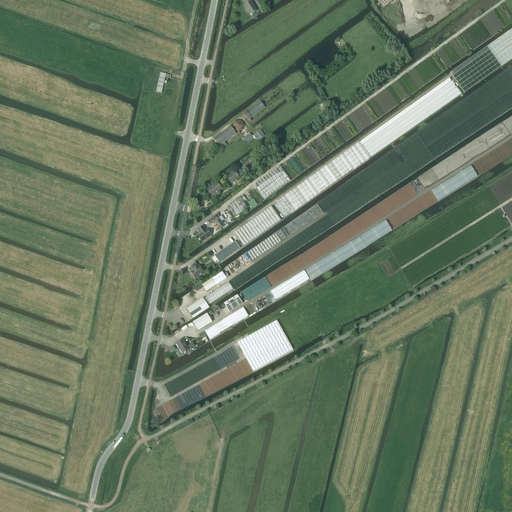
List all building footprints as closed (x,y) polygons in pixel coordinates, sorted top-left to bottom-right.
[(248,4),(245,6),(250,14),(254,12),(257,10),(250,0),(247,2),(248,4)] [(511,29),(487,47),(501,67),(511,59),(511,29)] [(156,92),(161,93),(165,74),(160,73),(156,92)] [(243,114),(248,121),(265,108),(260,101),(243,114)] [(325,101),(320,104),(323,109),(328,106),(325,101)] [(242,131),(244,126),(241,121),(235,122),(233,127),(235,132),(242,131)] [(222,144),(224,147),(227,145),(225,142),(236,134),(231,127),(213,139),(219,147),(222,144)] [(244,138),(248,144),(254,139),(255,140),(257,138),(259,140),(265,136),(260,130),(252,136),(250,134),(244,138)] [(360,143),(280,200),(291,214),(370,158),(360,143)] [(252,156),(241,164),(245,169),(256,161),(252,156)] [(280,166),(254,185),(264,200),(291,181),(280,166)] [(229,185),(244,174),(239,168),(224,179),(229,185)] [(222,190),(217,183),(207,190),(212,197),(222,190)] [(240,198),(228,207),(236,217),(248,208),(243,202),(246,200),(243,196),(240,198)] [(246,254),(252,261),(281,242),(281,241),(323,213),(317,205),(275,234),(246,254)] [(235,233),(244,247),(281,221),(272,207),(235,233)] [(219,218),(215,220),(221,229),(225,226),(219,218)] [(206,231),(203,227),(198,230),(201,234),(198,237),(202,243),(211,236),(207,230),(206,231)] [(235,242),(215,256),(219,263),(240,248),(235,242)] [(191,273),(195,280),(204,273),(200,267),(198,267),(196,264),(191,268),(193,271),(191,273)] [(271,292),(270,293),(264,296),(268,303),(275,299),(276,300),(309,280),(304,271),(271,291),(271,292)] [(222,272),(202,285),(195,290),(197,292),(203,288),(206,292),(226,279),(229,277),(226,273),(223,275),(222,272)] [(186,310),(192,319),(209,308),(205,301),(208,306),(233,289),(229,282),(204,299),(203,299),(186,310)] [(237,295),(224,304),(229,312),(243,304),(237,295)] [(204,332),(210,340),(243,319),(248,316),(243,308),(238,311),(204,332)] [(198,332),(213,322),(207,314),(192,323),(198,332)] [(277,321),(238,343),(253,371),(293,350),(277,321)] [(176,344),(182,354),(188,350),(189,351),(195,348),(193,343),(187,347),(183,340),(176,344)]
